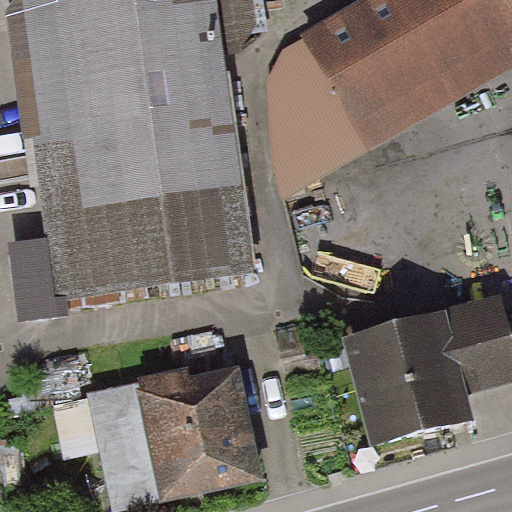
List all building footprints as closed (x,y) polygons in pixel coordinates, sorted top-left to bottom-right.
[(71,0),(73,10),(28,16),(71,309),(259,281),(217,2),(232,0),(71,0)] [(511,0),(392,0),(278,66),(286,217),(511,87),(511,0)] [(264,56),(262,16),(228,18),(230,58),(264,56)] [(511,338),(504,307),(355,346),(382,449),(474,425),(467,398),(511,386),(511,338)] [(262,486),(245,375),(146,390),(164,502),(262,486)]
